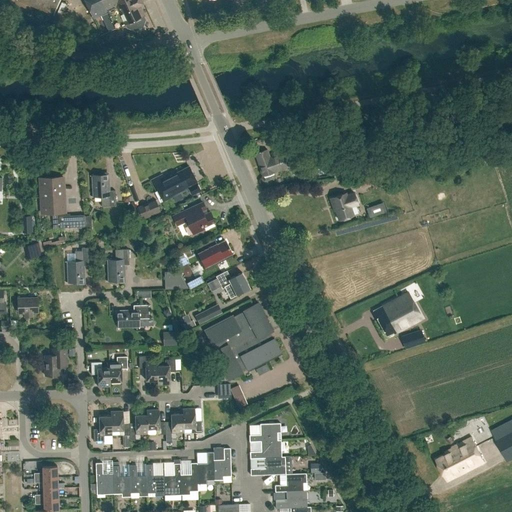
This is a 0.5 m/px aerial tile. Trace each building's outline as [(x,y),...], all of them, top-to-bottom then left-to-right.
[(54,15),(59,0),(48,0),(44,11),(54,15)] [(84,0),(89,10),(110,0),(84,0)] [(145,19),(143,15),(139,4),(143,3),(141,0),(110,0),(89,10),(93,20),(108,13),(115,29),(125,25),(127,29),(134,32),(142,28),(145,19)] [(276,154),(278,158),(275,159),(271,161),(267,150),(255,154),(262,175),(278,170),(289,166),(290,170),(299,167),(292,148),(276,154)] [(151,181),(162,202),(188,188),(191,195),(201,190),(196,182),(197,182),(189,166),(170,176),(161,180),(160,176),(151,181)] [(379,181),(375,169),(356,175),(358,181),(371,177),(373,183),(379,181)] [(101,196),(102,206),(116,206),(115,190),(108,191),(107,175),(90,176),(94,176),(95,190),(93,190),(93,196),(91,196),(91,197),(101,196)] [(42,213),(65,212),(63,177),(40,178),(42,213)] [(345,192),(330,198),(332,205),(334,205),(339,220),(353,215),(350,207),(358,204),(354,192),(346,195),(345,192)] [(156,200),(138,207),(143,219),(161,212),(156,200)] [(177,225),(187,221),(194,234),(205,229),(204,227),(215,222),(211,212),(204,215),(202,211),(206,209),(203,202),(173,216),(177,225)] [(366,208),(370,217),(387,212),(384,202),(366,208)] [(72,227),(72,215),(59,216),(59,228),(72,227)] [(31,216),(22,216),(23,232),(32,232),(31,216)] [(51,246),(65,243),(63,236),(59,237),(59,240),(51,242),(51,246)] [(216,243),(213,245),(210,240),(193,248),(203,267),(232,253),(226,241),(217,245),(216,243)] [(42,255),(39,243),(25,246),(28,259),(42,255)] [(82,266),(89,266),(88,247),(81,248),(82,251),(75,251),(75,261),(65,262),(68,262),(68,268),(69,268),(70,282),(66,282),(66,283),(83,282),(82,266)] [(89,248),(89,257),(99,258),(99,249),(89,248)] [(123,265),(129,264),(129,249),(115,250),(115,260),(105,260),(105,261),(108,261),(108,267),(109,267),(110,280),(106,281),(123,281),(123,265)] [(165,288),(165,289),(188,288),(179,271),(164,272),(165,280),(169,280),(169,288),(165,288)] [(237,295),(250,288),(242,272),(230,278),(227,271),(216,276),(222,288),(225,286),(231,298),(237,295)] [(393,331),(394,333),(422,318),(408,292),(373,310),(387,335),(393,331)] [(17,298),(18,312),(38,312),(37,297),(17,298)] [(281,352),(274,338),(271,340),(267,334),(273,331),(258,302),(244,310),(234,316),(233,315),(204,330),(212,344),(213,343),(216,350),(213,351),(228,380),(242,373),(241,372),(247,369),(248,370),(281,352)] [(139,318),(149,318),(149,304),(133,305),(134,312),(118,312),(118,329),(119,329),(119,325),(133,325),(133,326),(139,326),(139,328),(139,318)] [(209,309),(195,316),(199,323),(213,316),(209,309)] [(180,316),(185,328),(195,325),(190,312),(180,316)] [(421,330),(413,333),(417,344),(425,342),(421,330)] [(167,332),(168,344),(177,343),(176,332),(167,332)] [(59,375),(59,367),(67,366),(67,362),(66,348),(52,348),(52,355),(44,355),(45,375),(59,375)] [(110,381),(122,381),(121,369),(127,368),(127,356),(117,357),(117,362),(109,363),(109,367),(110,381)] [(157,365),(157,361),(149,361),(149,356),(139,356),(139,368),(145,368),(146,380),(157,380),(158,380),(157,365)] [(165,365),(157,365),(158,380),(157,380),(158,384),(170,384),(169,371),(175,371),(175,359),(165,360),(165,365)] [(109,367),(101,367),(101,362),(91,362),(91,374),(98,374),(98,386),(110,386),(110,381),(109,367)] [(217,392),(230,392),(230,384),(217,384),(217,392)] [(247,404),(242,392),(234,396),(239,407),(247,404)] [(291,411),(289,406),(276,413),(277,416),(285,413),(288,413),(291,411)] [(182,408),(183,413),(183,427),(184,427),(191,427),(191,433),(202,432),(201,420),(195,420),(195,408),(182,408)] [(147,429),(148,429),(155,428),(155,434),(165,434),(166,434),(165,426),(165,421),(159,422),(159,409),(146,410),(147,414),(147,429)] [(129,423),(123,423),(123,411),(110,411),(111,416),(111,430),(112,430),(119,430),(119,435),(129,435),(130,435),(129,427),(129,423)] [(172,441),(172,438),(176,438),(176,432),(184,432),(184,427),(183,427),(183,413),(171,414),(171,426),(165,426),(166,434),(165,434),(166,438),(166,441),(172,441)] [(147,414),(135,415),(135,427),(129,427),(130,435),(129,435),(130,439),(140,439),(140,434),(148,433),(148,429),(147,429),(147,414)] [(111,416),(99,416),(99,428),(93,429),(94,441),(104,440),(104,435),(112,435),(112,430),(111,430),(111,416)] [(511,418),(491,430),(495,437),(511,428),(511,418)] [(249,441),(260,441),(260,440),(277,440),(277,432),(281,432),(280,423),(260,423),(260,434),(249,435),(249,441)] [(511,428),(495,437),(507,461),(511,459),(511,428)] [(436,459),(447,481),(485,462),(472,437),(451,447),(452,448),(445,452),(446,454),(436,459)] [(281,457),(281,456),(281,439),(277,440),(260,440),(260,441),(261,451),(250,451),(250,458),(264,457),(281,457)] [(308,455),(316,454),(311,444),(307,446),(308,455)] [(231,476),(230,458),(230,448),(223,448),(224,459),(214,459),(213,459),(214,480),(223,479),(223,476),(231,476)] [(207,452),(207,458),(207,463),(197,463),(197,484),(198,484),(206,483),(206,480),(214,480),(213,459),(214,459),(213,452),(207,452)] [(254,468),(250,468),(250,475),(254,475),(263,474),(285,474),(292,473),(292,456),(285,456),(281,456),(281,457),(264,457),(265,468),(254,468)] [(97,494),(114,493),(113,473),(102,473),(102,462),(95,463),(97,494)] [(198,490),(198,484),(197,484),(197,463),(197,462),(190,463),(191,474),(180,474),(181,494),(190,494),(190,491),(198,490)] [(163,475),(164,495),(181,494),(180,474),(180,463),(173,463),(174,474),(163,475)] [(155,495),(164,495),(163,475),(153,475),(152,464),(146,464),(146,475),(147,475),(147,492),(148,492),(155,492),(155,495)] [(121,493),(122,497),(131,496),(131,493),(130,493),(130,476),(119,476),(119,465),(113,465),(112,465),(113,473),(114,493),(121,493)] [(148,496),(148,492),(147,492),(147,475),(146,475),(136,476),(136,465),(129,465),(130,476),(130,493),(131,493),(138,493),(138,496),(148,496)] [(42,472),(34,473),(34,478),(57,477),(57,466),(42,466),(42,472)] [(286,484),(275,485),(275,491),(286,491),(286,490),(303,490),(303,482),(306,482),(306,473),(292,473),(285,474),(286,484)] [(34,478),(34,482),(43,482),(43,488),(58,488),(57,477),(34,478)] [(43,494),(35,494),(35,499),(58,498),(58,488),(43,488),(43,494)] [(286,501),(275,501),(276,508),(277,508),(290,508),(290,507),(307,507),(307,506),(306,490),(303,490),(286,490),(286,491),(286,501)] [(35,499),(35,504),(43,504),(44,509),(44,510),(51,509),(51,510),(59,509),(58,498),(35,499)]
